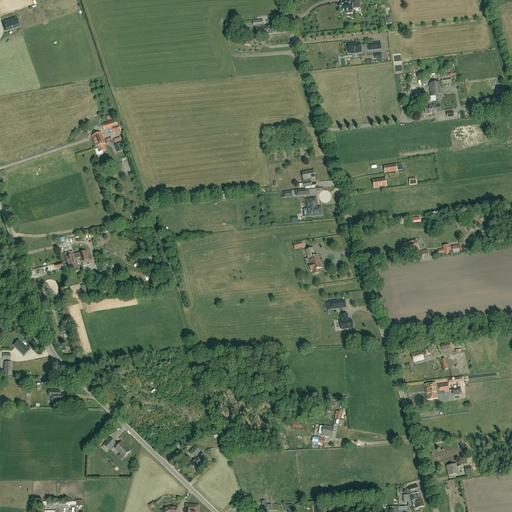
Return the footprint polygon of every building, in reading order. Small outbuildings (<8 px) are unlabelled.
[(341,10),(341,12),(347,12),(347,14),(353,13),(352,11),(353,11),(353,9),(361,8),(359,0),(354,0),(354,3),(348,3),(343,3),(343,4),(339,5),(339,10),(341,10)] [(6,31),(19,26),(16,18),(3,23),(6,31)] [(263,27),(256,28),(257,35),(275,33),(274,25),(263,27)] [(349,53),(361,52),(360,43),(355,44),(355,45),(348,45),(348,46),(348,47),(348,49),(349,50),(349,53)] [(429,84),(431,97),(435,96),(441,95),(439,82),(429,84)] [(432,102),(433,113),(441,112),(440,104),(440,102),(438,101),(436,101),(435,96),(431,97),(430,97),(431,102),(432,102)] [(426,114),(433,113),(432,102),(431,102),(425,103),(425,104),(425,108),(425,109),(424,109),(424,111),(425,112),(426,111),(426,114)] [(121,131),(119,125),(118,126),(116,120),(102,124),(104,130),(112,127),(114,133),(121,131)] [(96,147),(97,147),(104,144),(103,141),(102,137),(101,133),(92,136),(96,147)] [(115,144),(118,152),(124,150),(122,142),(115,144)] [(106,150),(104,144),(97,147),(97,149),(95,149),(95,150),(97,154),(98,155),(103,154),(103,153),(102,151),(106,150)] [(397,172),(396,164),(384,166),(385,174),(397,172)] [(300,188),(304,187),(311,186),(311,182),(310,182),(310,179),(315,178),(314,170),(302,173),(303,180),(302,180),(303,183),(299,184),(300,188)] [(383,184),(386,183),(385,179),(373,181),(374,188),(383,186),(383,184)] [(309,216),(321,215),(320,208),(316,208),(315,199),(306,200),(307,209),(309,209),(309,216)] [(416,241),(407,243),(403,245),(405,251),(411,250),(413,256),(419,254),(418,248),(416,241)] [(452,253),(451,247),(449,247),(449,245),(442,246),(443,249),(438,250),(439,255),(443,254),(444,255),(452,253)] [(311,264),(309,264),(311,271),(313,271),(318,269),(322,268),(320,262),(319,263),(317,255),(314,256),(312,248),(306,250),(308,258),(309,258),(311,264)] [(422,259),(429,257),(427,249),(420,252),(422,259)] [(76,263),(75,259),(80,258),(81,262),(88,260),(86,252),(79,253),(73,255),(72,252),(65,254),(67,261),(71,260),(72,264),(76,263)] [(69,269),(74,268),(75,272),(79,271),(77,263),(76,263),(72,264),(71,260),(67,261),(69,269)] [(108,286),(119,284),(117,278),(107,280),(108,286)] [(330,310),(346,308),(345,300),(329,302),(330,310)] [(352,321),(352,320),(348,321),(347,314),(341,315),(342,324),(341,325),(342,330),(353,328),(353,326),(353,325),(353,322),(352,321)] [(28,350),(18,340),(13,345),(23,355),(28,350)] [(443,352),(452,349),(449,342),(440,345),(443,352)] [(425,356),(430,354),(428,348),(423,349),(424,353),(422,354),(421,351),(411,354),(414,362),(424,359),(422,356),(424,355),(425,356)] [(11,375),(12,363),(5,362),(4,374),(11,375)] [(439,393),(449,391),(448,383),(438,385),(438,386),(439,393)] [(436,393),(439,393),(438,386),(436,386),(435,384),(425,385),(426,390),(426,391),(428,400),(437,399),(436,393)] [(61,391),(49,391),(49,397),(52,397),(52,402),(63,402),(63,395),(60,394),(61,391)] [(332,437),(333,428),(324,426),(322,436),(332,437)] [(124,457),(130,451),(121,442),(118,445),(115,443),(110,438),(103,445),(108,450),(113,445),(116,447),(115,448),(124,457)] [(196,446),(190,453),(194,458),(201,451),(196,446)] [(190,465),(196,470),(204,461),(206,463),(209,459),(203,453),(200,457),(198,459),(197,458),(190,465)] [(454,475),(458,474),(456,466),(456,464),(446,466),(449,476),(454,475)] [(411,494),(419,492),(417,485),(409,487),(411,494)] [(403,495),(404,503),(408,502),(408,506),(412,506),(409,495),(403,495)] [(421,498),(417,499),(417,497),(411,499),(413,505),(415,504),(416,508),(424,506),(421,498)]
